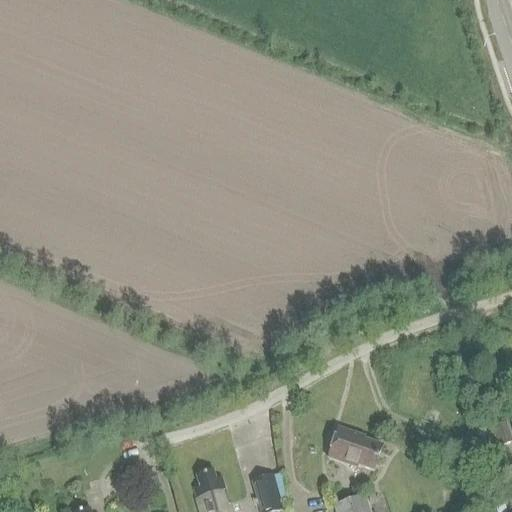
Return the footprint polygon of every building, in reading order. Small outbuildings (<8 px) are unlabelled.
[(488,450),(511,443),(511,442),(506,423),(492,427),(493,432),(488,434),(488,435),(469,428),(463,440),(488,450)] [(348,464),(373,472),(382,447),(356,439),(357,436),(338,430),(328,460),(347,466),(348,464)] [(215,480),(212,472),(197,477),(200,487),(193,489),(199,511),(231,511),(221,478),(215,480)] [(273,477),(252,483),(260,511),(283,511),(273,477)] [(335,511),(368,511),(364,497),(334,507),(335,511)]
